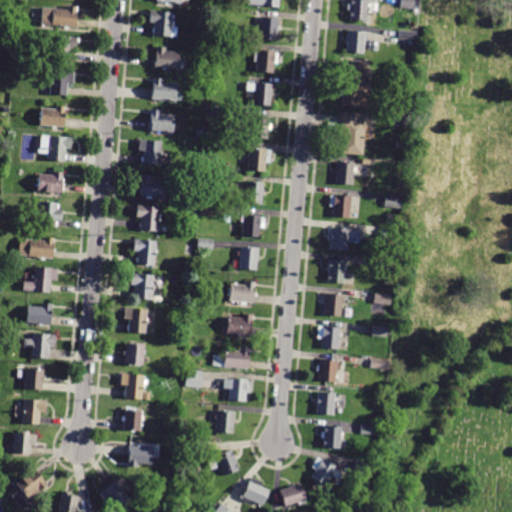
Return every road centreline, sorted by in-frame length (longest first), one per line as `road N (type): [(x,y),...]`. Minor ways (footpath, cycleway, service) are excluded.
road 1 (residential): [(116,0),(80,445)]
road 2 (residential): [(279,445),(314,0)]
